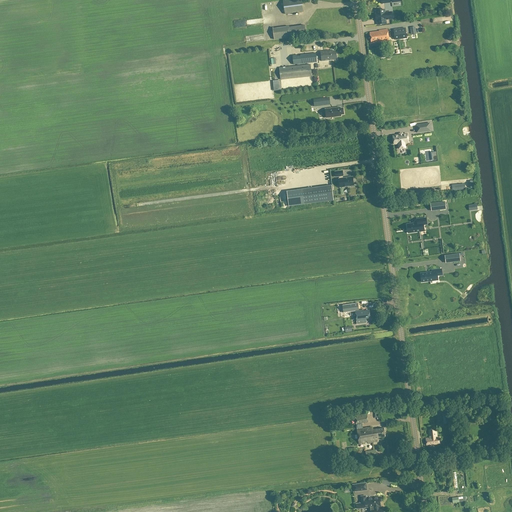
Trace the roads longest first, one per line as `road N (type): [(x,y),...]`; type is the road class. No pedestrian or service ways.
road 1 (tertiary): [(425,511),(355,0)]
road 2 (track): [(271,490),(419,468)]
